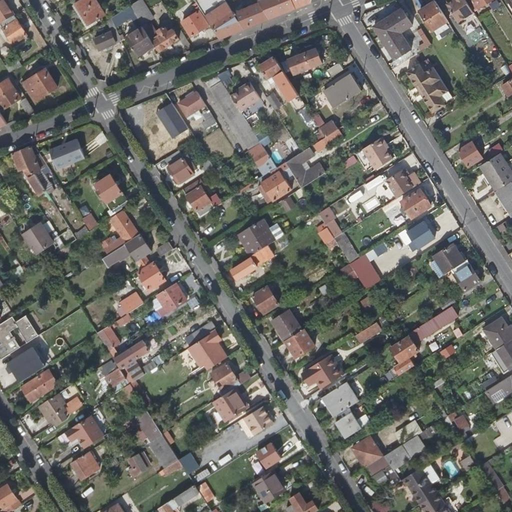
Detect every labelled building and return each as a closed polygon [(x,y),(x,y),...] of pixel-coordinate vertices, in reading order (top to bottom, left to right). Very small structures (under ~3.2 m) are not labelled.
[(0,0),(0,20),(1,22),(14,14),(4,0),(0,0)] [(95,20),(82,0),(81,0),(67,10),(80,30),(95,20)] [(220,39),(244,30),(225,0),(197,0),(196,1),(197,3),(202,11),(208,20),(220,39)] [(225,0),(244,30),(270,20),(261,6),(246,12),(243,6),(238,9),(232,0),(225,0)] [(270,20),(296,9),(289,0),(257,0),(261,6),(270,20)] [(289,0),(296,9),(310,3),(311,0),(289,0)] [(473,12),(465,0),(453,0),(451,2),(446,5),(457,22),(473,12)] [(491,0),(474,0),(479,8),(491,0)] [(448,21),(435,1),(419,12),(432,31),(448,21)] [(143,25),(144,27),(144,28),(156,19),(145,2),(133,10),(136,15),(140,21),(143,25)] [(200,12),(202,11),(197,3),(193,6),(195,10),(191,12),(194,16),(200,12)] [(133,10),(131,6),(112,18),(115,28),(136,15),(133,10)] [(411,25),(401,9),(374,26),(395,59),(411,50),(400,32),(411,25)] [(209,27),(200,12),(194,16),(183,23),(192,37),(209,27)] [(27,35),(14,14),(1,22),(0,22),(0,23),(13,44),(27,35)] [(112,18),(106,22),(110,34),(95,40),(100,51),(121,42),(115,28),(112,18)] [(143,25),(140,21),(134,24),(137,29),(143,25)] [(422,46),(430,40),(417,23),(404,33),(413,46),(419,42),(422,46)] [(156,46),(160,51),(180,39),(174,30),(170,33),(165,27),(157,33),(152,25),(145,29),(156,46)] [(156,46),(145,29),(144,28),(144,27),(128,37),(140,56),(156,46)] [(315,50),(288,60),(294,74),(321,64),(315,50)] [(294,86),(276,57),(261,66),(272,85),(278,81),(282,88),(291,101),(300,95),(294,86)] [(425,72),(433,67),(428,58),(420,64),(425,72)] [(10,73),(22,66),(18,60),(6,67),(10,73)] [(331,78),(344,71),(340,63),(327,71),(331,78)] [(441,97),(449,91),(433,67),(425,72),(420,64),(407,72),(416,86),(420,84),(427,96),(424,98),(433,113),(446,105),(441,97)] [(57,86),(46,69),(24,83),(35,101),(57,86)] [(351,74),(325,91),(335,108),(362,91),(351,74)] [(222,81),(218,75),(208,82),(212,88),(222,81)] [(511,80),(503,87),(509,97),(511,94),(511,80)] [(3,110),(18,100),(5,81),(0,83),(0,104),(0,105),(3,110)] [(251,150),(261,143),(247,120),(232,96),(222,81),(212,88),(251,150)] [(232,96),(247,120),(265,109),(249,83),(242,87),(243,88),(239,91),(232,96)] [(300,95),(301,97),(307,93),(300,83),(294,86),(300,95)] [(427,96),(420,84),(416,86),(424,98),(427,96)] [(195,94),(192,88),(184,93),(188,99),(195,94)] [(291,101),(282,88),(281,89),(289,102),(291,101)] [(455,99),(449,91),(441,97),(446,105),(455,99)] [(207,106),(198,92),(195,94),(188,99),(179,104),(188,118),(207,106)] [(275,95),(268,99),(275,111),(282,106),(275,95)] [(20,103),(28,116),(36,113),(26,99),(20,103)] [(312,115),(303,101),(297,105),(307,119),(312,115)] [(190,129),(173,103),(159,112),(176,138),(190,129)] [(206,130),(218,122),(210,111),(204,115),(207,120),(202,124),(206,130)] [(176,138),(159,112),(156,113),(173,140),(176,138)] [(326,137),(338,129),(333,121),(325,127),(320,118),(316,120),(321,128),(326,137)] [(326,137),(321,128),(314,132),(320,141),(321,140),(326,137)] [(339,129),(338,129),(326,137),(321,140),(326,147),(344,136),(339,129)] [(294,136),(285,141),(294,156),(302,151),(294,136)] [(387,144),(383,138),(363,151),(376,170),(393,159),(387,150),(385,146),(387,144)] [(86,158),(78,139),(51,150),(58,169),(86,158)] [(472,142),(458,151),(468,167),(482,158),(472,142)] [(270,173),(277,168),(261,143),(251,150),(255,157),(254,158),(263,170),(261,171),(263,175),(269,171),(270,173)] [(49,166),(35,146),(23,151),(32,174),(36,173),(47,191),(53,186),(45,173),(43,169),(49,166)] [(301,153),(286,162),(294,174),(303,189),(326,174),(320,166),(312,171),(306,161),(314,156),(309,148),(301,153)] [(32,174),(23,151),(13,154),(20,170),(23,169),(40,195),(47,191),(36,173),(32,174)] [(178,151),(164,160),(169,166),(169,168),(179,184),(194,174),(193,172),(196,169),(191,162),(188,164),(178,151)] [(481,166),(497,191),(511,181),(511,175),(499,154),(481,166)] [(206,175),(216,169),(208,157),(201,162),(204,167),(202,169),(206,175)] [(357,162),(353,157),(338,167),(341,172),(357,162)] [(386,179),(409,166),(405,160),(382,173),(386,179)] [(282,173),(286,170),(290,177),(294,174),(286,162),(277,168),(270,173),(269,171),(263,175),(259,178),(262,184),(258,186),(269,204),(292,189),(282,173)] [(406,179),(410,177),(406,169),(402,171),(406,179)] [(398,199),(420,184),(414,174),(410,177),(406,179),(402,171),(387,180),(398,199)] [(130,202),(113,176),(98,186),(113,210),(110,213),(113,218),(118,215),(116,211),(130,202)] [(197,181),(183,190),(201,218),(214,209),(209,199),(202,189),(197,181)] [(511,181),(497,191),(511,213),(511,181)] [(431,206),(421,190),(402,202),(405,207),(401,210),(406,216),(409,214),(413,219),(431,206)] [(209,199),(214,209),(222,204),(216,195),(209,199)] [(9,196),(3,200),(13,218),(20,213),(9,196)] [(0,217),(9,213),(5,208),(0,210),(0,217)] [(333,216),(328,208),(320,213),(325,221),(333,216)] [(140,237),(124,212),(118,215),(113,218),(111,220),(123,238),(115,244),(112,239),(102,245),(109,256),(140,237)] [(87,227),(91,233),(100,227),(93,215),(83,221),(87,227)] [(332,219),(326,224),(328,228),(335,239),(338,236),(337,234),(340,232),(332,219)] [(261,250),(276,240),(269,229),(263,220),(240,235),(248,247),(246,248),(251,256),(261,250)] [(434,238),(424,222),(409,232),(414,241),(410,244),(414,250),(418,247),(419,248),(434,238)] [(285,235),(278,223),(269,229),(276,240),(285,235)] [(38,260),(39,261),(46,257),(45,256),(53,250),(50,246),(53,244),(42,225),(23,236),(32,250),(38,260)] [(87,227),(75,235),(78,241),(91,233),(87,227)] [(320,233),(327,244),(335,239),(328,228),(320,233)] [(75,235),(71,229),(59,237),(66,248),(78,241),(75,235)] [(343,234),(338,236),(335,239),(351,264),(359,259),(350,246),(343,234)] [(153,253),(141,236),(140,237),(109,256),(104,259),(109,267),(132,252),(144,270),(151,265),(146,257),(153,253)] [(290,243),(287,237),(280,242),(283,247),(290,243)] [(366,255),(356,241),(350,246),(359,259),(360,259),(366,255)] [(162,258),(174,251),(170,244),(158,251),(162,258)] [(440,279),(465,263),(453,244),(434,256),(436,260),(432,262),(432,266),(440,279)] [(251,256),(250,257),(252,259),(232,272),(238,281),(257,268),(254,264),(265,256),(261,250),(251,256)] [(363,263),(360,259),(359,259),(351,264),(354,269),(363,263)] [(21,268),(22,270),(25,275),(41,265),(39,261),(38,260),(32,264),(31,262),(21,268)] [(144,270),(140,273),(151,292),(166,282),(155,263),(151,265),(144,270)] [(351,264),(342,270),(351,282),(359,276),(354,269),(351,264)] [(469,296),(484,286),(470,265),(455,275),(469,296)] [(13,283),(25,275),(22,270),(21,268),(16,271),(17,273),(10,278),(13,283)] [(310,287),(328,276),(324,268),(305,280),(310,287)] [(367,290),(379,282),(375,276),(363,284),(367,290)] [(189,301),(177,284),(158,296),(169,314),(189,301)] [(269,285),(255,294),(267,313),(281,303),(269,285)] [(377,287),(369,292),(371,296),(373,299),(381,294),(377,287)] [(128,315),(145,304),(139,294),(122,305),(123,307),(128,315)] [(373,299),(371,296),(361,302),(367,312),(368,311),(374,320),(383,315),(378,306),(373,299)] [(450,308),(456,304),(452,297),(441,305),(445,311),(450,308)] [(122,318),(128,315),(123,307),(117,311),(122,318)] [(445,311),(427,323),(409,335),(410,337),(401,343),(411,358),(420,352),(414,343),(432,331),(455,316),(450,308),(445,311)] [(272,321),(285,342),(302,331),(289,311),(272,321)] [(12,318),(0,326),(0,339),(3,344),(0,346),(0,352),(4,359),(20,349),(10,333),(18,328),(27,341),(36,334),(25,316),(15,322),(12,318)] [(497,349),(511,339),(511,332),(509,327),(502,318),(485,330),(497,349)] [(363,342),(385,328),(380,320),(359,333),(363,342)] [(204,338),(218,330),(218,329),(213,321),(186,339),(191,347),(195,344),(199,342),(204,338)] [(110,327),(99,334),(110,352),(116,348),(121,344),(110,327)] [(302,331),(285,342),(296,359),(315,347),(304,330),(302,331)] [(453,333),(457,339),(462,336),(459,330),(453,333)] [(213,368),(227,359),(217,342),(221,339),(216,332),(199,343),(199,342),(195,344),(196,345),(194,346),(205,364),(210,362),(213,368)] [(511,367),(511,339),(497,349),(491,353),(503,373),(511,367)] [(150,352),(143,341),(121,356),(115,359),(128,379),(131,384),(137,381),(157,368),(165,363),(161,355),(152,360),(154,363),(133,376),(131,373),(132,372),(128,366),(150,352)] [(401,364),(411,358),(401,343),(392,349),(401,364)] [(47,367),(34,348),(9,364),(11,366),(14,372),(21,383),(47,367)] [(116,348),(110,352),(111,353),(115,359),(121,356),(116,348)] [(115,359),(111,353),(100,360),(104,366),(115,359)] [(323,389),(342,377),(330,357),(304,373),(310,382),(314,380),(316,379),(323,389)] [(115,359),(104,366),(101,369),(114,388),(128,379),(115,359)] [(237,388),(238,387),(253,378),(248,370),(236,378),(228,365),(212,375),(223,391),(206,402),(209,406),(214,403),(237,388)] [(400,376),(396,369),(387,376),(391,382),(400,376)] [(58,385),(50,372),(23,388),(31,402),(58,385)] [(310,382),(304,373),(302,375),(307,384),(310,382)] [(499,384),(500,383),(496,376),(483,384),(487,392),(499,384)] [(511,377),(510,379),(508,378),(500,383),(499,384),(506,395),(511,390),(511,377)] [(314,380),(321,391),(323,389),(316,379),(314,380)] [(137,381),(131,384),(137,393),(147,409),(153,406),(143,391),(137,381)] [(324,397),(336,416),(359,402),(347,382),(324,397)] [(137,393),(131,384),(123,390),(129,398),(137,393)] [(243,397),(237,388),(214,403),(221,415),(227,424),(247,411),(240,399),(243,397)] [(145,390),(143,391),(153,406),(154,405),(145,390)] [(61,394),(53,399),(66,418),(68,416),(66,413),(69,411),(66,406),(68,404),(61,394)] [(69,411),(71,415),(84,406),(79,397),(68,404),(66,406),(69,411)] [(250,409),(243,397),(240,399),(247,411),(250,409)] [(53,399),(42,406),(54,424),(58,421),(59,423),(66,418),(53,399)] [(448,416),(441,404),(437,408),(444,419),(448,416)] [(267,414),(262,407),(243,419),(254,436),(273,424),(269,418),(267,414)] [(146,439),(149,444),(154,441),(164,435),(147,409),(136,417),(149,437),(146,439)] [(358,421),(353,413),(337,423),(347,439),(372,423),(366,416),(358,421)] [(464,415),(455,420),(461,430),(458,432),(464,441),(470,438),(466,432),(471,429),(469,426),(470,425),(464,415)] [(455,427),(448,416),(444,419),(451,430),(455,427)] [(92,417),(67,433),(73,441),(79,437),(87,448),(105,437),(92,417)] [(137,421),(135,417),(127,423),(129,426),(137,421)] [(418,436),(424,432),(416,420),(395,434),(403,445),(418,436)] [(434,434),(431,427),(424,432),(418,436),(422,442),(434,434)] [(169,431),(164,435),(170,446),(176,442),(169,431)] [(170,466),(180,460),(176,454),(170,446),(164,435),(154,441),(170,466)] [(365,469),(363,471),(380,496),(389,489),(385,482),(389,480),(383,470),(386,468),(393,479),(399,475),(398,474),(395,470),(398,467),(426,449),(422,442),(418,436),(403,445),(383,458),(365,469)] [(365,469),(383,458),(371,438),(353,449),(365,469)] [(118,457),(124,454),(121,447),(119,448),(116,442),(112,444),(115,450),(118,457)] [(282,458),(273,444),(258,454),(266,468),(282,458)] [(102,468),(92,452),(72,464),(83,481),(102,468)] [(144,452),(139,456),(148,469),(153,466),(144,452)] [(190,453),(180,460),(184,466),(189,475),(200,468),(190,453)] [(148,469),(139,456),(130,461),(136,471),(132,474),(137,480),(149,472),(148,469)] [(471,456),(461,462),(467,472),(477,466),(471,456)] [(111,462),(114,467),(121,462),(118,458),(111,462)] [(481,467),(497,492),(504,488),(505,488),(491,466),(496,462),(494,459),(481,467)] [(170,466),(160,473),(163,476),(166,474),(168,477),(184,466),(180,460),(170,466)] [(430,464),(421,469),(431,485),(440,479),(430,464)] [(403,481),(399,475),(393,479),(386,468),(383,470),(389,480),(385,482),(389,489),(403,481)] [(208,469),(195,477),(198,482),(211,474),(208,469)] [(409,486),(421,505),(437,494),(431,485),(421,469),(403,481),(407,487),(409,486)] [(287,492),(274,471),(254,484),(267,505),(287,492)] [(207,483),(198,488),(208,503),(216,498),(207,483)] [(8,511),(20,504),(8,484),(0,489),(0,510),(1,511),(8,511)] [(196,486),(160,509),(162,511),(175,511),(174,510),(179,508),(197,496),(201,494),(196,486)] [(511,500),(504,488),(497,492),(505,504),(511,500)] [(306,503),(301,494),(291,499),(295,505),(299,511),(316,511),(320,510),(312,499),(306,503)] [(448,511),(437,494),(421,505),(425,511),(448,511)]
